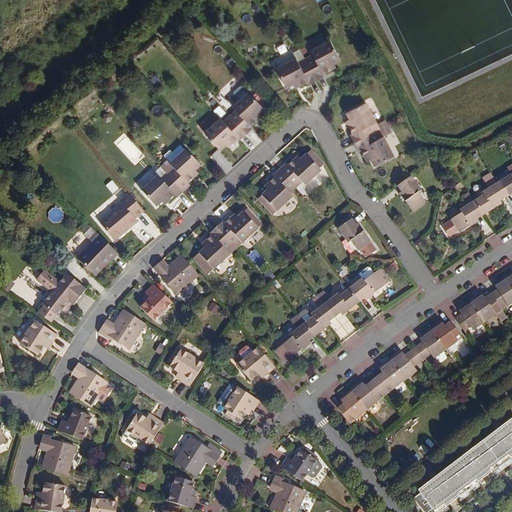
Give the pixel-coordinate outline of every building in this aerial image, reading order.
[(288,88),(294,85),(299,82),(300,86),(308,82),(310,85),(325,77),(323,73),(332,69),(330,65),(334,63),(340,61),(330,41),(311,51),(313,54),(298,62),(296,59),(278,68),(288,88)] [(251,126),(258,120),(255,117),(259,112),(263,109),(249,92),(233,107),(236,110),(224,122),(221,118),(204,133),(219,150),(225,144),(229,140),(232,143),(238,138),(241,141),(253,129),(251,126)] [(369,155),(371,160),(374,166),(394,156),(366,103),(346,114),(349,120),(352,124),(348,126),(353,134),(350,136),(358,151),(361,150),(365,157),(369,155)] [(132,163),(136,160),(133,156),(139,152),(127,136),(117,143),(132,163)] [(157,207),(162,202),(166,198),(169,202),(175,196),(178,198),(190,187),(188,184),(195,178),(191,175),(196,171),(201,166),(186,150),(175,160),(171,165),(168,162),(155,174),(158,176),(142,191),(157,207)] [(274,178),(268,184),(271,187),(267,191),(261,196),(264,200),(261,203),(273,216),(292,198),(289,194),(301,182),(305,186),(320,171),(318,169),(323,165),(313,155),(309,159),(306,155),(301,160),(297,163),(294,160),(288,166),(285,164),(272,176),(274,178)] [(411,177),(398,186),(407,200),(405,201),(413,211),(426,202),(419,193),(422,192),(411,177)] [(492,177),(485,181),(489,187),(483,191),(485,195),(473,201),(469,195),(463,198),(467,205),(461,209),(463,212),(450,220),(459,234),(471,226),(469,223),(494,208),(492,205),(511,193),(511,177),(498,186),(492,177)] [(112,180),(106,185),(112,194),(119,189),(112,180)] [(117,241),(126,234),(124,231),(130,227),(131,229),(140,222),(137,219),(145,212),(131,195),(122,203),(124,205),(102,224),(117,241)] [(247,209),(243,213),(248,219),(252,215),(247,209)] [(235,221),(232,218),(226,223),(223,220),(209,233),(212,236),(206,241),(209,244),(205,248),(199,253),(203,257),(197,262),(209,275),(230,255),(226,252),(232,246),(240,239),(243,243),(263,226),(252,215),(248,219),(243,213),(239,217),(235,221)] [(350,219),(336,228),(347,245),(350,242),(357,252),(371,242),(364,232),(361,234),(350,219)] [(82,231),(92,240),(97,234),(88,225),(82,231)] [(101,238),(97,234),(92,240),(95,244),(101,238)] [(79,261),(83,264),(90,272),(96,277),(111,261),(112,263),(119,256),(101,238),(95,244),(79,261)] [(240,239),(232,246),(236,250),(243,243),(240,239)] [(236,250),(232,246),(226,252),(230,255),(236,250)] [(203,257),(199,253),(193,258),(197,262),(203,257)] [(159,262),(153,267),(175,293),(197,275),(181,256),(169,266),(165,269),(159,262)] [(162,259),(159,262),(165,269),(169,266),(162,259)] [(88,274),(90,272),(83,264),(81,266),(88,274)] [(293,337),(283,344),(293,357),(303,350),(301,347),(323,330),(321,327),(348,306),(350,309),(372,291),(374,294),(384,286),(380,282),(387,277),(380,268),(364,281),(362,279),(340,296),(338,294),(330,300),(325,293),(314,303),(319,309),(312,315),(313,317),(291,334),(293,337)] [(88,292),(67,276),(61,285),(45,272),(37,282),(53,294),(50,298),(43,307),(45,308),(56,318),(58,319),(63,313),(70,304),(73,307),(75,308),(88,292)] [(507,280),(505,276),(493,285),(495,288),(507,280)] [(390,281),(387,277),(380,282),(384,286),(390,281)] [(511,303),(511,286),(507,280),(495,288),(497,290),(491,294),(499,307),(505,303),(508,307),(511,303)] [(150,297),(146,302),(141,307),(154,320),(172,301),(154,284),(145,292),(146,293),(150,297)] [(150,297),(146,293),(141,298),(146,302),(150,297)] [(482,293),(469,301),(471,304),(483,296),(482,293)] [(483,296),(471,304),(484,323),(496,315),(499,319),(505,315),(499,307),(491,294),(485,298),(483,296)] [(40,304),(43,307),(50,298),(47,295),(40,304)] [(25,298),(22,303),(27,306),(30,301),(25,298)] [(208,308),(215,314),(221,307),(213,301),(208,308)] [(471,304),(469,301),(458,309),(460,312),(471,304)] [(66,316),(73,307),(70,304),(63,313),(66,316)] [(484,323),(471,304),(460,312),(462,315),(455,319),(464,332),(470,327),(473,331),(484,323)] [(52,323),(56,318),(45,308),(40,315),(52,323)] [(123,310),(115,323),(112,327),(104,323),(102,325),(98,331),(112,339),(113,337),(128,347),(144,323),(123,310)] [(115,323),(107,318),(106,320),(104,323),(112,327),(115,323)] [(50,345),(56,335),(35,320),(19,343),(37,355),(42,346),(45,342),(50,345)] [(441,320),(429,329),(432,332),(444,323),(441,320)] [(444,323),(432,332),(445,350),(457,342),(454,339),(460,335),(451,322),(445,326),(444,323)] [(432,332),(429,329),(418,337),(420,340),(432,332)] [(433,359),(445,350),(432,332),(420,340),(422,343),(414,349),(422,361),(431,354),(433,359)] [(162,355),(166,345),(160,342),(156,352),(162,355)] [(176,348),(172,354),(175,356),(172,361),(169,364),(179,370),(183,373),(179,378),(190,385),(205,362),(181,347),(179,350),(176,348)] [(263,371),(267,376),(275,369),(258,348),(237,366),(251,381),(258,375),(263,371)] [(414,367),(422,361),(414,349),(405,356),(403,353),(392,362),(406,380),(417,371),(414,367)] [(401,350),(390,359),(392,362),(403,353),(401,350)] [(392,362),(390,359),(377,369),(379,371),(392,362)] [(386,395),(406,380),(392,362),(379,371),(382,374),(374,380),(386,395)] [(78,363),(74,369),(82,374),(79,378),(70,392),(91,406),(106,381),(78,363)] [(71,373),(79,378),(82,374),(74,369),(71,373)] [(263,371),(258,375),(262,380),(267,376),(263,371)] [(363,384),(352,393),(367,410),(386,396),(386,395),(374,380),(365,387),(363,384)] [(361,381),(350,390),(352,393),(363,384),(361,381)] [(217,403),(224,408),(237,388),(230,384),(217,403)] [(246,408),(252,411),(253,412),(259,401),(238,387),(237,388),(224,408),(223,409),(226,411),(225,414),(234,419),(235,417),(239,419),(243,413),(246,408)] [(340,400),(341,402),(352,393),(350,390),(349,390),(338,398),(340,400)] [(367,410),(352,393),(341,402),(343,405),(337,409),(349,423),(367,410)] [(343,405),(341,402),(340,400),(340,401),(334,405),(337,409),(343,405)] [(511,401),(492,417),(501,428),(417,492),(420,495),(414,499),(420,506),(425,502),(427,504),(421,509),(424,511),(430,511),(431,511),(432,511),(437,511),(438,511),(437,511),(444,511),(450,508),(447,505),(455,499),(458,502),(467,495),(464,492),(471,487),(473,490),(482,483),(479,480),(487,474),(490,477),(499,470),(496,467),(503,462),(505,465),(511,460),(511,401)] [(69,420),(65,418),(63,417),(58,430),(82,439),(92,414),(74,408),(72,414),(69,420)] [(248,416),(252,411),(246,408),(243,413),(248,416)] [(125,429),(149,444),(163,422),(153,415),(149,421),(145,418),(136,412),(135,415),(132,420),(128,417),(124,423),(128,426),(125,429)] [(0,444),(8,441),(0,422),(0,444)] [(48,447),(47,450),(42,467),(65,474),(74,446),(56,440),(57,437),(46,434),(45,437),(42,436),(39,444),(48,447)] [(190,437),(174,462),(195,475),(204,461),(207,458),(214,463),(219,456),(190,437)] [(303,446),(301,449),(315,459),(317,456),(303,446)] [(315,460),(315,459),(301,449),(300,448),(296,454),(291,451),(288,456),(286,456),(279,466),(301,481),(305,475),(315,460)] [(212,466),(214,463),(207,458),(204,461),(212,466)] [(315,460),(305,475),(309,478),(313,477),(321,466),(320,463),(315,459),(315,460)] [(183,478),(184,474),(177,472),(176,476),(174,476),(166,500),(192,509),(196,496),(194,496),(189,494),(191,488),(193,481),(189,480),(183,478)] [(277,488),(275,493),(269,508),(278,511),(293,511),(303,490),(284,483),(286,480),(278,477),(277,480),(271,478),(268,484),(277,488)] [(42,497),(36,496),(34,509),(56,511),(59,511),(64,484),(44,481),(42,497)] [(266,489),(275,493),(277,488),(268,484),(266,489)] [(114,511),(116,501),(92,497),(89,511),(114,511)]
